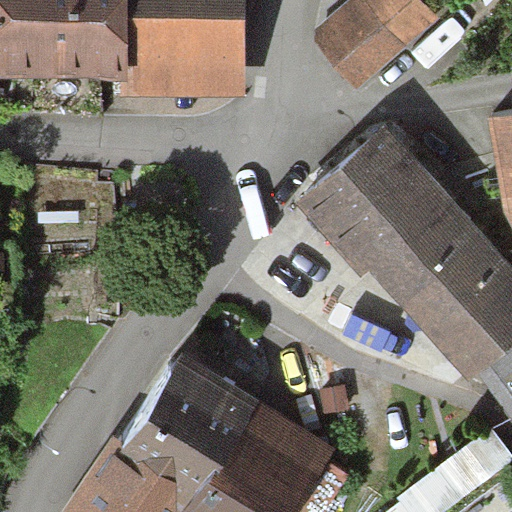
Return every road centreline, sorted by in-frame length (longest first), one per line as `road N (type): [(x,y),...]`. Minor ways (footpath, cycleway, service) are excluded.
road 1 (residential): [(264,158),(238,218),(91,409),(38,511)]
road 2 (residential): [(0,135),(169,142),(264,158)]
road 3 (residential): [(293,0),(264,158)]
